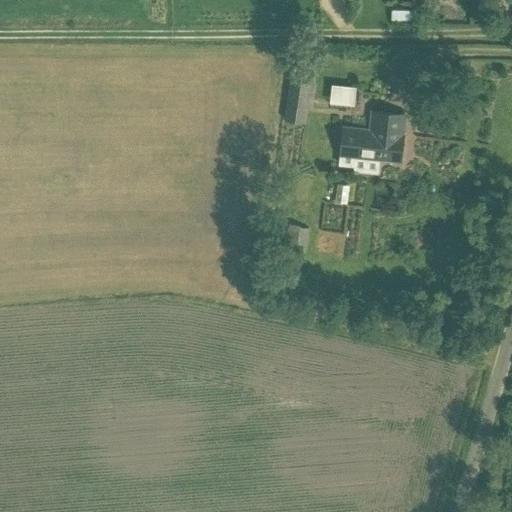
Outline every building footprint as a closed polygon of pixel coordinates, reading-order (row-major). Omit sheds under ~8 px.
[(283,119),(290,121),(305,123),(311,83),(289,79),(283,119)] [(326,79),(326,98),(350,99),(351,79),(326,79)] [(416,130),(436,132),(438,107),(419,105),(416,130)] [(341,150),(357,152),(356,156),(399,161),(405,115),(372,112),(370,132),(343,129),(341,150)] [(289,232),(284,231),(279,249),(284,250),(302,254),(308,228),(290,224),(289,232)]
